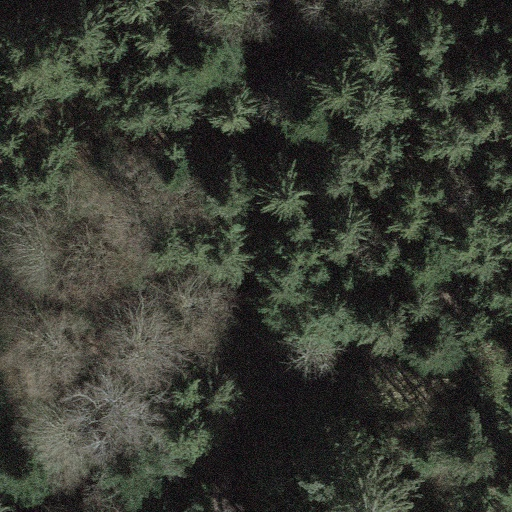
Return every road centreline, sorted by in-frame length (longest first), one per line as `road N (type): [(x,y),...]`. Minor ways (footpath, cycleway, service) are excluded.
road 1 (track): [(257,415),(268,0)]
road 2 (track): [(257,415),(511,319)]
road 3 (track): [(45,511),(257,415)]
